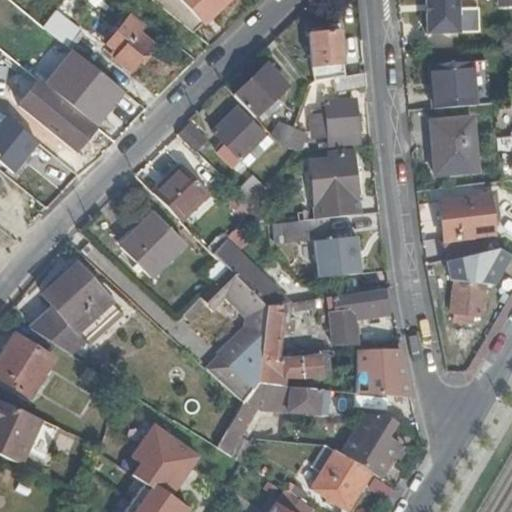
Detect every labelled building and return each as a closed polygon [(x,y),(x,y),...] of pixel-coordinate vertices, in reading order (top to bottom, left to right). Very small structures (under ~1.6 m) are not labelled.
[(152,0),(194,33),(229,0),(152,0)] [(457,0),(425,0),(426,35),(479,34),(479,11),(458,11),(457,0)] [(43,29),(71,51),(83,34),(56,12),(43,29)] [(142,28),(129,18),(108,44),(120,55),(116,60),(131,72),(152,46),(138,34),(142,28)] [(307,68),(338,66),(337,32),(305,35),(307,68)] [(69,50),(39,86),(93,131),(123,94),(69,50)] [(424,68),(428,110),(469,107),(465,64),(424,68)] [(281,88),(262,67),(230,96),(243,109),(250,103),(256,110),(281,88)] [(329,79),(331,93),(362,90),(361,74),(329,79)] [(216,100),(198,119),(209,130),(227,111),(216,100)] [(350,100),(321,104),(326,148),(354,145),(350,100)] [(213,153),(229,170),(246,155),(251,160),(260,151),(254,146),(262,139),(232,110),(209,133),(221,145),(213,153)] [(0,166),(13,176),(37,143),(0,115),(0,166)] [(467,117),(426,121),(431,175),(473,170),(467,117)] [(185,124),(175,134),(192,152),(203,141),(185,124)] [(511,140),(507,138),(493,139),(493,150),(511,153),(511,163),(509,172),(511,173),(511,140)] [(326,160),(306,163),(313,220),(326,219),(355,216),(347,153),(326,155),(326,160)] [(177,165),(172,161),(150,183),(155,188),(177,165)] [(177,165),(155,188),(149,194),(176,220),(204,191),(177,165)] [(261,188),(248,175),(232,193),(247,208),(261,188)] [(480,183),(434,189),(442,261),(454,257),(474,252),(473,237),(488,235),(483,194),(480,194),(480,183)] [(425,191),(412,192),(419,245),(430,243),(425,191)] [(180,241),(151,212),(118,246),(147,276),(180,241)] [(313,239),(330,237),(326,219),(313,220),(270,224),(271,245),(313,239)] [(330,237),(313,239),(317,278),(360,274),(355,235),(330,237)] [(222,242),(210,254),(223,268),(235,255),(222,242)] [(445,277),(451,278),(448,315),(450,315),(449,323),(469,326),(470,317),(482,318),(486,281),(491,282),(507,254),(494,246),(474,252),(454,257),(442,261),(440,261),(445,277)] [(223,268),(224,269),(263,307),(282,305),(282,293),(274,294),(235,255),(223,268)] [(250,319),(217,358),(251,389),(254,385),(263,307),(224,269),(200,295),(211,306),(224,294),(250,319)] [(38,298),(49,309),(25,330),(64,354),(76,344),(78,346),(114,314),(76,272),(57,288),(52,284),(38,298)] [(385,288),(325,297),(327,319),(329,345),(354,344),(352,321),(352,314),(365,313),(390,310),(386,288),(385,288)] [(315,320),(327,319),(325,297),(282,305),(263,307),(254,385),(263,386),(271,386),(279,320),(284,320),(283,313),(312,309),(315,320)] [(365,313),(352,314),(352,321),(366,319),(365,313)] [(0,354),(0,374),(3,377),(0,381),(0,382),(22,397),(47,361),(13,339),(1,355),(0,354)] [(398,350),(353,352),(352,393),(407,398),(398,350)] [(76,381),(104,399),(113,385),(85,367),(76,381)] [(254,385),(251,389),(262,398),(263,386),(254,385)] [(262,398),(285,400),(284,412),(325,416),(327,391),(316,390),(271,386),(263,386),(262,398)] [(262,398),(251,389),(240,406),(224,429),(235,437),(246,419),(252,409),(284,412),(285,400),(262,398)] [(38,423),(0,405),(0,457),(18,466),(38,423)] [(385,419),(367,418),(343,457),(377,478),(384,482),(407,448),(392,439),(399,427),(385,419)] [(141,488),(124,511),(189,511),(190,511),(171,499),(199,458),(152,426),(119,474),(141,488)] [(235,437),(224,429),(212,447),(224,454),(235,437)] [(317,492),(347,511),(354,511),(377,478),(343,457),(340,455),(317,492)] [(289,511),(275,502),(268,511),(289,511)]
